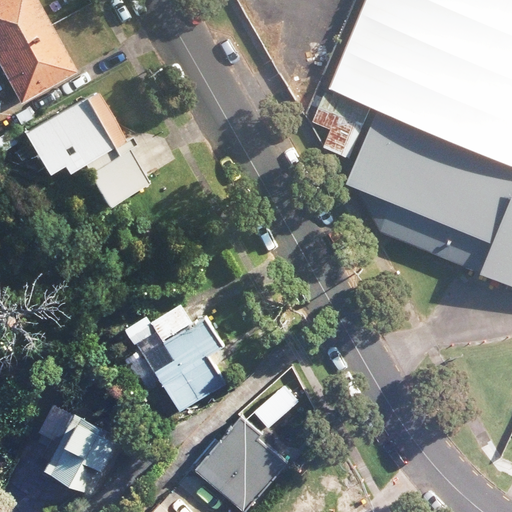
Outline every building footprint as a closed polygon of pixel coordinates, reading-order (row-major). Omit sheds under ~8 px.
[(0,0),(0,78),(13,104),(70,74),(30,0),(0,0)] [(90,92),(15,133),(36,176),(52,167),(57,175),(76,164),(96,208),(141,183),(123,149),(130,145),(125,137),(118,141),(90,92)] [(511,179),(373,123),(348,184),(354,186),(369,214),(394,238),(511,286),(511,179)] [(150,371),(175,413),(222,384),(205,356),(220,347),(201,316),(190,322),(179,303),(147,322),(170,360),(150,371)] [(118,439),(70,414),(39,471),(59,485),(88,496),(118,439)] [(237,415),(192,469),(243,510),(282,462),(254,439),(259,433),(237,415)]
